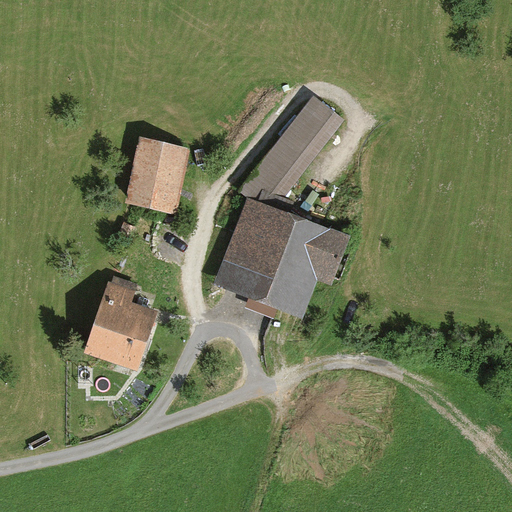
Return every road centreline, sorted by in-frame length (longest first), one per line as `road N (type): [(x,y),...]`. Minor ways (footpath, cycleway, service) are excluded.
road 1 (track): [(253,384),(364,364),(507,406)]
road 2 (track): [(253,384),(285,413),(258,511)]
